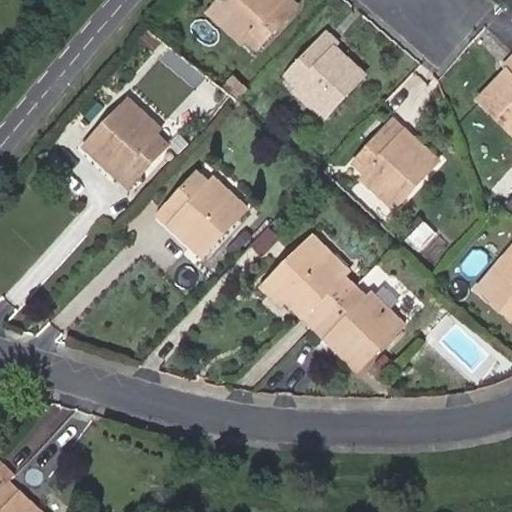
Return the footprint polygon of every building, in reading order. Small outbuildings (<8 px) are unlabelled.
[(217,0),(201,20),(217,34),(223,27),(240,41),(252,51),(288,10),(276,0),(270,0),(269,2),(266,0),(217,0)] [(240,41),(223,27),(217,34),(234,48),(240,41)] [(317,107),(311,114),(319,121),(357,76),(328,53),(332,47),(319,36),(283,78),(298,90),(317,107)] [(511,69),(507,76),(511,80),(511,82),(484,113),(511,136),(511,69)] [(291,97),(311,114),(317,107),(298,90),(291,97)] [(390,185),(387,189),(404,203),(445,152),(428,138),(424,144),(409,131),(413,126),(397,113),(359,159),(374,172),(375,173),(390,185)] [(148,148),(132,134),(135,130),(119,117),(77,165),(92,178),(97,173),(110,185),(105,190),(121,205),(161,160),(148,148)] [(148,148),(151,144),(135,130),(132,134),(148,148)] [(372,177),(387,189),(390,185),(375,173),(372,177)] [(192,187),(153,231),(164,242),(169,237),(187,252),(182,257),(200,274),(243,225),(225,209),(221,213),(206,199),(192,187)] [(225,209),(209,196),(206,199),(221,213),(225,209)] [(427,213),(410,232),(424,243),(440,224),(427,213)] [(257,245),(267,252),(280,235),(271,228),(257,245)] [(310,244),(265,295),(285,313),(291,307),(309,323),(303,329),(316,340),(355,296),(336,279),(319,264),(325,258),(310,244)] [(336,279),(342,272),(325,258),(319,264),(336,279)] [(504,277),(488,295),(494,301),(510,283),(504,277)] [(494,301),(488,295),(477,308),(511,339),(511,280),(510,283),(494,301)] [(391,327),(397,320),(405,312),(381,292),(373,300),(380,306),(374,313),(391,327)] [(374,313),(355,296),(316,340),(329,352),(334,345),(353,362),(348,368),(368,385),(413,334),(397,320),(391,327),(374,313)] [(0,511),(27,479),(14,469),(8,475),(0,468),(0,511)] [(64,511),(54,503),(49,508),(34,496),(39,489),(27,479),(0,511),(64,511)]
